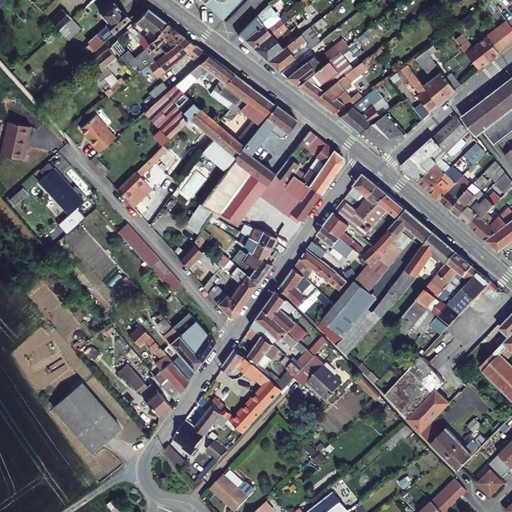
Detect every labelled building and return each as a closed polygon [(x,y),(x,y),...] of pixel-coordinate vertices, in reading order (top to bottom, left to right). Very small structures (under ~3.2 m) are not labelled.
[(204,1),(226,23),(248,0),(201,0),(200,2),(201,4),(204,1)] [(114,4),(99,17),(113,33),(130,18),(123,10),(122,12),(114,4)] [(276,7),(246,38),(259,49),(306,12),(309,10),(304,5),(286,19),(276,7)] [(70,20),(60,9),(49,19),(59,30),(70,20)] [(149,34),(139,45),(143,49),(167,24),(147,10),(135,23),(149,34)] [(306,12),(259,49),(274,62),(289,50),(282,40),(293,31),(296,34),(313,21),(306,12)] [(476,27),(481,23),(476,17),(471,21),(476,27)] [(69,41),(80,31),(70,20),(59,30),(69,41)] [(471,31),(476,27),(471,21),(466,25),(471,31)] [(143,49),(135,58),(127,49),(126,50),(120,55),(135,74),(146,65),(183,36),(167,24),(143,49)] [(465,35),(461,29),(455,33),(460,39),(465,35)] [(450,37),(455,43),(460,39),(455,33),(450,37)] [(310,44),(312,46),(317,42),(311,34),(305,38),(308,41),(306,43),(309,46),(310,44)] [(97,36),(89,44),(94,50),(103,43),(97,36)] [(184,53),(192,59),(202,50),(183,36),(146,65),(155,76),(184,53)] [(497,54),(485,38),(475,46),(487,62),(497,54)] [(126,50),(115,40),(109,45),(115,49),(120,55),(126,50)] [(300,65),(289,74),(305,87),(335,63),(340,59),(345,55),(356,47),(350,40),(325,60),(322,56),(305,70),(300,65)] [(470,49),(465,42),(458,47),(477,70),(487,62),(475,46),(470,49)] [(274,62),(287,72),(301,60),(292,48),(289,50),(274,62)] [(114,59),(108,51),(92,63),(100,71),(114,59)] [(436,55),(432,51),(425,56),(428,61),(436,55)] [(361,69),(369,79),(391,61),(384,52),(361,69)] [(353,66),(345,55),(340,59),(348,70),(353,66)] [(250,86),(209,56),(175,87),(182,93),(206,73),(217,81),(212,87),(234,105),(239,98),(250,86)] [(415,63),(420,69),(430,81),(446,100),(454,91),(445,80),(428,61),(425,56),(415,63)] [(335,63),(305,87),(320,100),(331,92),(327,88),(344,74),(335,63)] [(406,70),(411,75),(420,69),(415,63),(406,70)] [(331,92),(320,100),(345,120),(357,111),(342,99),(351,92),(349,89),(356,83),(354,81),(363,75),(359,71),(331,92)] [(460,86),(451,75),(445,80),(454,91),(460,86)] [(402,92),(407,88),(399,79),(394,82),(402,92)] [(115,81),(107,88),(111,93),(119,87),(115,81)] [(446,100),(430,81),(421,88),(438,107),(446,100)] [(393,83),(401,93),(402,92),(394,82),(393,83)] [(511,82),(474,111),(488,129),(490,128),(494,125),(488,117),(511,98),(511,82)] [(419,94),(416,96),(430,115),(438,107),(421,88),(417,83),(413,87),(419,94)] [(141,116),(169,91),(163,84),(125,117),(132,125),(141,116)] [(244,147),(276,106),(250,86),(239,98),(247,103),(240,111),(251,120),(236,139),(244,147)] [(169,140),(189,120),(199,107),(182,93),(175,87),(169,91),(141,116),(159,131),(169,140)] [(357,111),(345,120),(364,136),(392,113),(396,110),(381,92),(357,111)] [(511,98),(488,117),(494,125),(490,128),(500,142),(511,132),(511,98)] [(286,133),(295,121),(276,106),(244,147),(242,150),(259,163),(276,176),(278,172),(267,164),(272,157),(257,145),(274,124),(286,133)] [(199,107),(189,120),(213,140),(223,128),(199,107)] [(488,129),(474,111),(473,112),(486,130),(488,129)] [(79,126),(97,151),(116,137),(97,112),(79,126)] [(486,130),(473,112),(465,118),(479,136),(486,130)] [(392,113),(364,136),(390,157),(411,137),(392,113)] [(301,142),(309,131),(295,121),(286,133),(283,136),(290,141),(297,147),(301,142)] [(31,135),(32,127),(8,124),(4,157),(25,160),(29,134),(31,135)] [(202,153),(225,173),(242,150),(244,147),(236,139),(223,128),(213,140),(202,153)] [(163,146),(169,140),(159,131),(153,137),(163,146)] [(320,195),(344,159),(309,131),(301,142),(318,155),(315,158),(324,164),(317,174),(310,169),(300,181),(320,195)] [(290,141),(278,156),(286,162),(288,160),(297,147),(290,141)] [(443,151),(434,142),(418,157),(428,165),(437,157),(443,151)] [(258,194),(244,183),(259,163),(242,150),(225,173),(200,206),(238,222),(258,194)] [(141,176),(156,162),(151,157),(118,190),(135,209),(140,204),(138,203),(152,188),(141,176)] [(428,165),(418,157),(406,168),(425,185),(445,163),(437,157),(428,165)] [(288,160),(286,162),(278,172),(276,176),(284,183),(296,167),(288,160)] [(300,220),(302,221),(320,195),(300,181),(293,175),(286,184),(284,183),(276,176),(259,163),(244,183),(258,194),(279,211),(281,207),(291,214),(300,220)] [(436,194),(454,172),(445,163),(425,185),(436,194)] [(445,202),(461,184),(467,177),(464,175),(457,168),(454,172),(436,194),(445,202)] [(470,168),(464,175),(467,177),(473,170),(470,168)] [(61,207),(76,194),(55,170),(40,183),(61,207)] [(475,173),(473,170),(467,177),(469,179),(475,173)] [(363,175),(353,189),(364,198),(375,184),(363,175)] [(375,184),(364,198),(355,209),(367,218),(387,194),(375,184)] [(457,212),(473,194),(461,184),(445,202),(457,212)] [(487,191),(481,185),(473,194),(457,212),(465,219),(475,209),(473,207),(487,191)] [(391,226),(406,210),(387,194),(367,218),(359,228),(365,233),(363,234),(367,238),(365,241),(373,247),(376,245),(368,237),(384,220),(391,226)] [(355,209),(345,201),(334,215),(350,228),(365,241),(367,238),(363,234),(365,233),(359,228),(367,218),(355,209)] [(484,207),(480,213),(475,209),(465,219),(473,226),(483,215),(486,218),(491,213),(484,207)] [(511,214),(509,210),(499,220),(491,213),(486,218),(483,215),(473,226),(490,240),(511,223),(511,214)] [(433,233),(408,212),(376,245),(373,247),(363,258),(369,264),(362,273),(365,275),(377,287),(385,277),(372,267),(383,258),(396,243),(395,241),(402,233),(413,242),(418,237),(425,244),(433,233)] [(298,223),(300,220),(291,214),(289,217),(298,223)] [(350,228),(334,215),(326,226),(355,250),(358,253),(362,249),(345,234),(350,228)] [(127,223),(118,232),(122,237),(132,229),(127,223)] [(511,223),(490,240),(504,252),(511,246),(511,223)] [(253,226),(248,236),(271,249),(277,237),(253,226)] [(319,236),(348,259),(355,250),(326,226),(319,236)] [(132,229),(122,237),(127,242),(136,234),(132,229)] [(383,258),(372,267),(385,277),(413,242),(402,233),(395,241),(396,243),(383,258)] [(456,252),(433,233),(425,244),(406,271),(416,279),(432,257),(439,262),(442,258),(448,262),(456,252)] [(136,234),(127,242),(131,247),(141,239),(136,234)] [(242,246),(248,250),(247,251),(265,260),(271,249),(248,236),(242,246)] [(146,244),(141,239),(131,247),(136,252),(146,244)] [(150,249),(146,244),(136,252),(140,257),(150,249)] [(325,254),(313,244),(308,251),(320,261),(325,254)] [(220,269),(193,245),(180,258),(189,269),(199,258),(216,273),(217,272),(220,269)] [(155,254),(150,249),(140,257),(145,263),(155,254)] [(242,259),(253,268),(248,275),(258,284),(272,264),(265,260),(247,251),(242,259)] [(275,261),(280,254),(275,251),(271,258),(275,261)] [(308,251),(300,262),(328,284),(329,283),(344,294),(350,286),(320,261),(308,251)] [(460,279),(472,266),(456,252),(448,262),(416,299),(435,316),(446,305),(435,296),(454,274),(460,279)] [(159,259),(155,254),(145,263),(149,268),(159,259)] [(224,263),(225,270),(239,282),(251,294),(258,284),(248,275),(229,257),(226,255),(220,261),(224,263)] [(164,264),(159,259),(149,268),(154,273),(164,264)] [(168,269),(164,264),(154,273),(158,278),(168,269)] [(472,266),(460,279),(465,285),(478,271),(472,266)] [(173,274),(168,269),(158,278),(163,283),(173,274)] [(303,279),(293,271),(279,290),(299,309),(307,301),(295,289),(303,279)] [(416,279),(406,271),(399,279),(408,287),(416,279)] [(478,271),(465,285),(446,305),(435,316),(426,325),(438,336),(490,281),(478,271)] [(218,286),(224,279),(217,272),(216,273),(204,285),(233,319),(246,302),(235,293),(233,295),(231,293),(228,297),(218,286)] [(177,279),(173,274),(163,283),(167,288),(177,279)] [(377,287),(365,275),(351,290),(372,309),(385,294),(377,287)] [(182,284),(177,279),(167,288),(172,293),(182,284)] [(408,287),(399,279),(387,292),(397,300),(408,287)] [(239,282),(231,293),(233,295),(235,293),(246,302),(251,294),(239,282)] [(286,316),(293,310),(277,293),(265,311),(287,333),(295,325),(286,316)] [(289,352),(297,343),(287,333),(265,311),(252,329),(272,347),(277,340),(289,352)] [(497,338),(485,349),(492,356),(495,352),(511,334),(511,314),(494,335),(497,338)] [(201,342),(183,323),(175,330),(203,361),(216,343),(208,334),(201,342)] [(139,346),(150,336),(140,324),(128,334),(139,346)] [(168,343),(183,361),(177,366),(189,380),(203,361),(175,330),(172,326),(164,332),(171,340),(168,343)] [(259,365),(272,347),(252,329),(247,336),(258,344),(249,357),(259,365)] [(506,361),(511,353),(511,334),(495,352),(506,361)] [(161,368),(156,373),(177,397),(189,380),(177,366),(156,342),(151,346),(161,357),(156,361),(161,368)] [(321,347),(317,344),(308,354),(312,358),(321,347)] [(25,354),(29,363),(46,356),(42,347),(25,354)] [(237,350),(228,362),(244,376),(254,365),(237,350)] [(308,354),(306,352),(293,365),(300,371),(312,358),(308,354)] [(481,368),(485,370),(483,374),(511,401),(511,366),(506,361),(495,352),(492,356),(481,368)] [(436,389),(444,380),(419,357),(382,396),(406,421),(436,389)] [(345,377),(326,358),(310,373),(329,392),(345,377)] [(148,387),(123,359),(115,366),(159,415),(171,405),(152,384),(148,387)] [(300,371),(293,365),(276,386),(282,391),(300,371)] [(361,380),(357,384),(367,395),(372,391),(361,380)] [(59,406),(98,451),(127,426),(87,381),(59,406)] [(276,386),(272,382),(261,395),(271,404),(282,391),(276,386)] [(431,426),(452,404),(436,389),(406,421),(422,436),(431,426)] [(271,404),(261,395),(233,427),(242,436),(271,404)] [(195,429),(204,437),(222,417),(202,399),(198,405),(208,413),(195,429)] [(232,416),(227,411),(222,417),(227,422),(232,416)] [(487,428),(467,447),(462,442),(445,459),(457,471),(497,431),(485,419),(482,423),(487,428)] [(479,426),(471,419),(463,427),(471,434),(479,426)] [(181,449),(179,451),(187,457),(204,437),(195,429),(186,422),(176,438),(184,445),(181,449)] [(431,426),(422,436),(431,445),(441,435),(431,426)] [(445,459),(462,442),(448,428),(441,435),(431,445),(445,459)] [(181,449),(184,445),(176,438),(172,442),(181,449)] [(511,442),(487,467),(490,471),(477,484),(491,498),(504,484),(501,480),(511,469),(511,442)] [(214,443),(206,452),(214,459),(218,463),(226,454),(214,443)] [(164,454),(178,472),(182,468),(168,449),(164,454)] [(218,463),(214,459),(195,481),(199,485),(218,463)] [(222,477),(208,492),(230,511),(235,511),(247,499),(222,477)] [(239,477),(235,483),(251,494),(255,488),(239,477)] [(427,511),(451,511),(472,492),(460,479),(427,511)] [(167,485),(166,480),(158,482),(160,488),(164,490),(166,489),(167,485)] [(336,511),(325,498),(307,511),(336,511)] [(266,503),(256,511),(270,511),(271,510),(266,503)]
